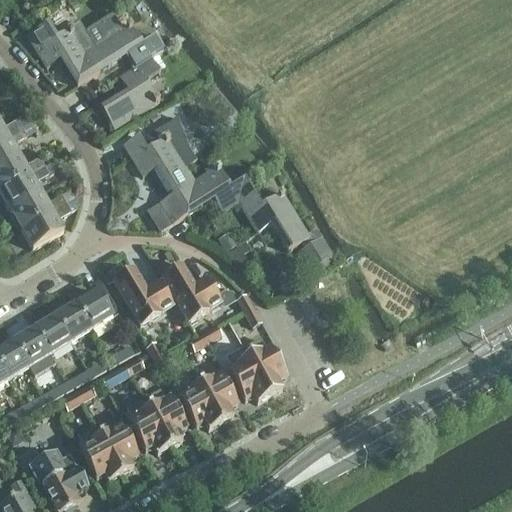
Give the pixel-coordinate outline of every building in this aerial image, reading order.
[(151,63),(158,59),(165,55),(156,39),(142,47),(130,28),(121,33),(113,20),(85,36),(93,50),(85,55),(98,77),(124,61),(131,74),(151,63)] [(41,31),(27,40),(47,71),(60,63),(76,90),(98,77),(85,55),(93,50),(85,36),(78,26),(70,31),(56,39),(49,26),(41,31)] [(165,70),(158,59),(151,63),(131,74),(118,82),(127,96),(99,113),(112,134),(158,105),(146,85),(159,77),(158,75),(165,70)] [(0,128),(0,144),(22,132),(22,131),(26,129),(31,126),(26,118),(17,123),(2,132),(0,128)] [(137,140),(123,149),(142,180),(155,172),(167,190),(160,194),(165,202),(172,198),(194,185),(193,184),(185,171),(192,166),(185,154),(173,124),(146,140),(152,149),(146,154),(137,140)] [(22,132),(0,144),(0,169),(18,159),(12,149),(27,140),(22,131),(22,132)] [(0,195),(44,170),(39,161),(24,170),(18,159),(0,169),(0,195)] [(194,185),(172,198),(165,202),(158,206),(172,229),(213,203),(222,217),(238,207),(238,206),(253,197),(243,182),(230,190),(217,170),(214,172),(212,168),(204,173),(206,176),(193,184),(194,185)] [(0,200),(9,216),(41,197),(34,187),(49,178),(44,170),(0,195),(0,200)] [(47,208),(41,197),(9,216),(20,235),(65,208),(65,207),(74,202),(70,194),(47,208)] [(260,209),(253,197),(238,206),(238,207),(239,207),(257,237),(271,229),(287,255),(302,246),(317,270),(334,259),(322,241),(317,244),(313,238),(308,241),(280,197),(260,209)] [(65,208),(20,235),(32,254),(63,235),(57,225),(70,216),(65,208)] [(244,245),(237,234),(230,239),(228,236),(217,243),(225,255),(236,249),(236,250),(244,245)] [(248,266),(243,258),(251,253),(246,246),(228,257),(237,272),(248,266)] [(192,288),(181,269),(160,282),(187,327),(221,307),(205,281),(192,288)] [(144,292),(133,273),(112,286),(139,331),(172,311),(157,284),(144,292)] [(74,307),(91,334),(112,321),(95,294),(74,307)] [(243,317),(252,312),(244,298),(236,303),(243,317)] [(91,334),(74,307),(54,320),(70,346),(91,334)] [(252,312),(243,317),(251,331),(260,326),(252,312)] [(70,346),(54,320),(33,332),(49,359),(70,346)] [(203,339),(208,348),(222,340),(217,331),(203,339)] [(49,359),(33,332),(12,345),(29,372),(49,359)] [(194,355),(208,348),(203,339),(189,347),(194,355)] [(242,351),(269,399),(281,392),(277,386),(286,381),(268,349),(264,352),(258,342),(244,350),(242,351)] [(29,372),(12,345),(0,352),(0,371),(8,384),(29,372)] [(153,366),(162,361),(154,348),(146,353),(153,366)] [(108,362),(113,370),(134,359),(130,350),(108,362)] [(269,399),(242,351),(239,352),(240,353),(225,360),(231,370),(226,373),(244,404),(252,399),(256,406),(269,399)] [(162,361),(153,366),(161,380),(170,375),(162,361)] [(113,370),(108,362),(87,374),(92,382),(113,370)] [(124,371),(129,380),(143,372),(138,364),(124,371)] [(0,389),(8,384),(0,371),(0,389)] [(106,392),(129,380),(124,371),(101,384),(106,392)] [(92,382),(87,374),(66,386),(71,394),(92,382)] [(212,374),(196,383),(220,426),(232,420),(228,413),(237,408),(219,376),(215,379),(212,374)] [(220,426),(196,383),(179,393),(182,397),(178,400),(195,431),(203,426),(207,433),(220,426)] [(71,394),(66,386),(45,398),(49,406),(71,394)] [(75,399),(80,408),(94,400),(89,391),(75,399)] [(141,402),(169,450),(181,443),(177,436),(186,432),(168,400),(164,403),(158,393),(144,401),(142,402),(140,398),(139,398),(141,402)] [(49,406),(45,398),(23,410),(28,418),(49,406)] [(66,416),(80,408),(75,399),(61,407),(66,416)] [(141,402),(139,403),(140,404),(125,411),(131,421),(126,423),(144,455),(152,450),(156,457),(169,450),(141,402)] [(7,429),(28,418),(23,410),(3,421),(7,429)] [(95,434),(96,433),(91,424),(90,424),(93,429),(91,430),(91,431),(77,438),(82,448),(78,451),(95,482),(103,477),(107,484),(120,477),(95,434)] [(95,434),(120,477),(132,470),(128,463),(137,459),(119,427),(115,430),(112,425),(98,433),(98,432),(96,433),(95,434)] [(5,440),(11,450),(22,444),(16,434),(5,440)] [(54,455),(26,470),(36,488),(40,485),(54,511),(66,511),(78,506),(76,502),(86,496),(67,461),(60,465),(54,455)] [(0,511),(33,511),(34,511),(18,484),(10,489),(15,499),(0,507),(0,511)]
